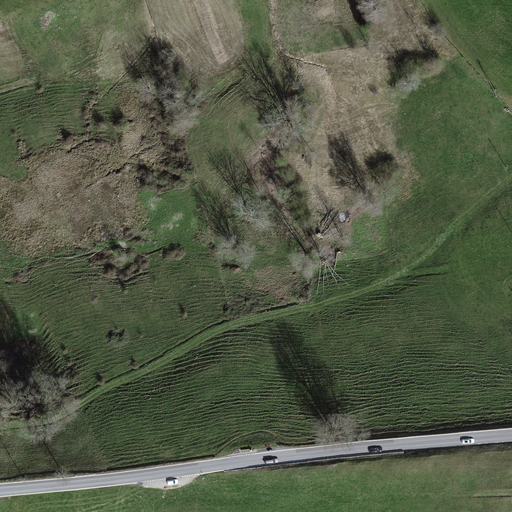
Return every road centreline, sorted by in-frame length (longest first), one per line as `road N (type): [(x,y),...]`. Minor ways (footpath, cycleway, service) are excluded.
road 1 (track): [(0,426),(57,417),(238,321),(356,296),(456,233),(511,179)]
road 2 (tertiary): [(0,489),(511,435)]
